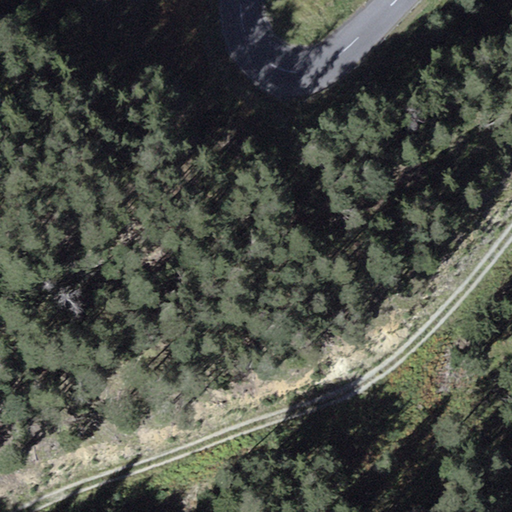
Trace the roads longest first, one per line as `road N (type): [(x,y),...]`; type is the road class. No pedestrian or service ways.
road 1 (track): [(25,511),(99,477),(351,390),(426,321),(511,218)]
road 2 (secondary): [(394,0),(325,59),(299,67),(267,63),(243,39),(245,0)]
